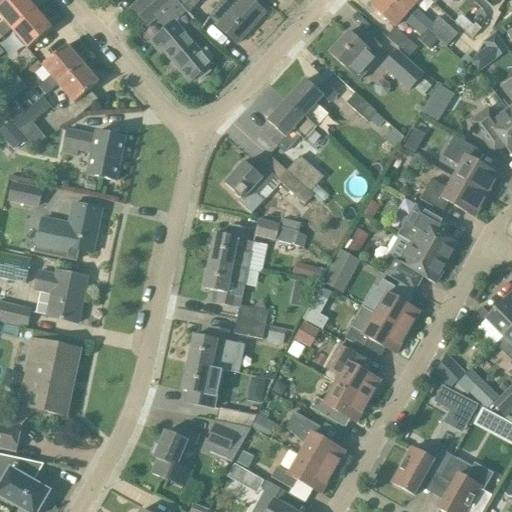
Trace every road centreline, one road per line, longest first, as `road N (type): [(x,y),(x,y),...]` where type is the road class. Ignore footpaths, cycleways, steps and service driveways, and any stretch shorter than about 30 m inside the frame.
road 1 (residential): [(80,511),(140,390),(194,141)]
road 2 (residential): [(491,232),(347,491)]
road 3 (residential): [(194,141),(324,0)]
road 4 (residential): [(194,141),(74,0)]
